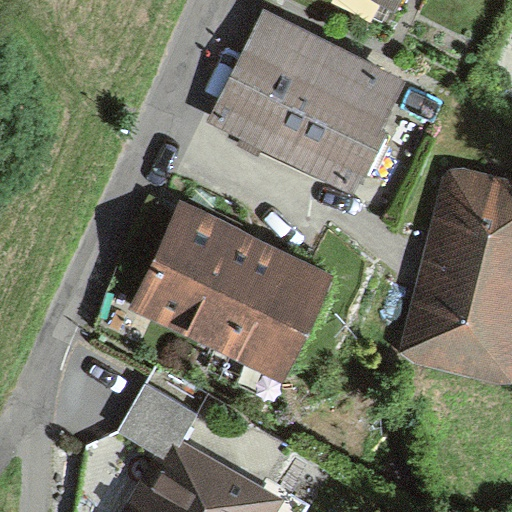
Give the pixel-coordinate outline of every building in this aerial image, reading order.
[(379,0),(398,10),(403,0),(379,0)] [(217,137),(353,204),(404,102),(268,34),(217,137)] [(511,307),(511,200),(449,184),(405,356),(494,379),(511,307)] [(320,289),(173,220),(130,311),(278,380),(320,289)] [(266,511),(267,511),(162,454),(130,511),(266,511)]
